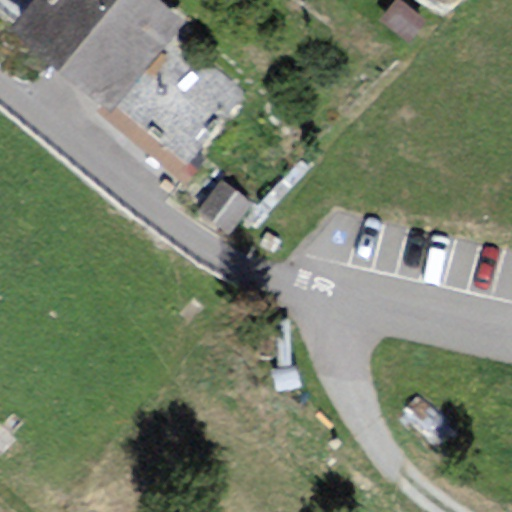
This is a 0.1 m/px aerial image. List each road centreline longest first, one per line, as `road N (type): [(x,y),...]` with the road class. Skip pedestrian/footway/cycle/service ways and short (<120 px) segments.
road 1 (residential): [(0,86),(212,255),(331,299),(511,344)]
road 2 (track): [(331,299),(339,352),(366,408),(402,470),(452,511)]
